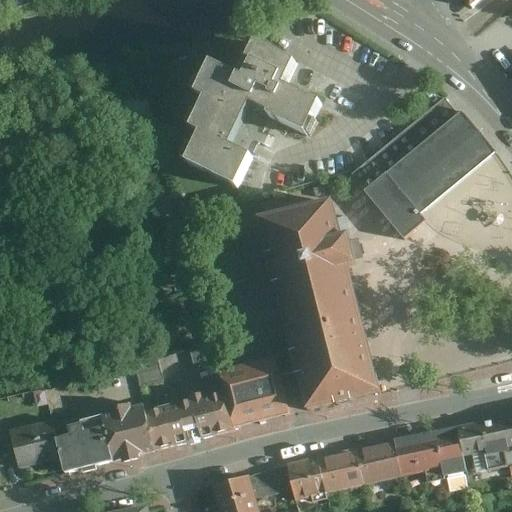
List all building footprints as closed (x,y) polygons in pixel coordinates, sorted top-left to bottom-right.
[(468,0),(475,8),(486,0),(468,0)] [(201,133),(186,164),(237,189),(253,158),(230,148),(252,104),(271,113),(270,116),(308,134),(324,102),(287,85),(298,61),(257,40),(240,75),(211,61),(196,93),(206,97),(191,128),(201,133)] [(424,212),(497,152),(463,111),(460,114),(447,99),(354,175),(407,243),(432,220),(424,212)] [(257,212),(300,379),(304,391),(309,411),(386,391),(351,258),(359,255),(352,225),(343,227),(334,192),(257,212)] [(214,365),(209,345),(193,349),(198,369),(214,365)] [(287,395),(304,391),(300,379),(286,382),(280,360),(221,374),(226,391),(236,432),(294,417),(287,395)] [(164,380),(161,368),(141,373),(144,384),(164,380)] [(158,452),(236,432),(226,391),(148,410),(158,452)] [(115,462),(158,452),(148,410),(146,403),(103,414),(105,426),(115,462)] [(511,418),(462,428),(467,456),(511,446),(511,418)] [(71,473),(115,462),(105,426),(86,431),(84,421),(69,425),(72,435),(61,437),(68,463),(71,473)] [(35,472),(68,463),(61,437),(57,423),(24,432),(35,472)] [(467,456),(462,428),(398,443),(405,476),(446,468),(447,475),(470,471),(467,456)] [(405,476),(398,443),(359,451),(367,484),(405,476)] [(367,484),(359,451),(320,460),(327,489),(328,493),(367,484)] [(327,489),(320,460),(289,467),(295,492),(297,499),(322,493),(321,490),(327,489)] [(289,467),(251,476),(258,499),(266,499),(295,492),(289,467)] [(213,487),(221,511),(261,511),(258,499),(251,476),(213,487)]
